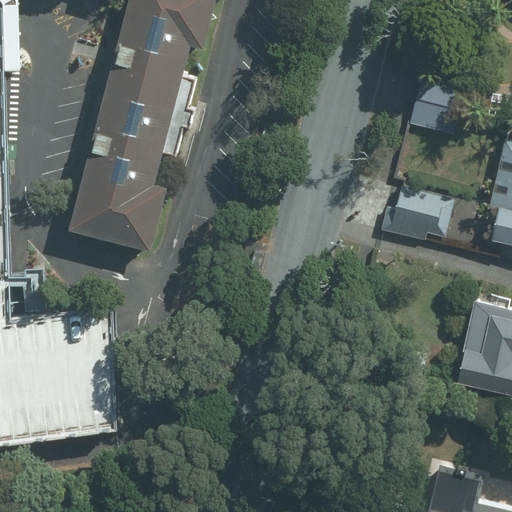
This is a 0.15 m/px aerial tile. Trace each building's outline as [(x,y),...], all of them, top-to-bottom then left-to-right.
[(126,0),(67,226),(151,247),(218,0),(126,0)] [(13,272),(9,96),(9,68),(23,68),(21,5),(7,5),(0,6),(0,440),(120,424),(118,363),(117,301),(15,314),(14,281),(28,282),(29,306),(48,306),(47,268),(28,268),(28,273),(13,272)] [(464,106),(412,96),(407,126),(459,135),(464,106)] [(511,130),(486,233),(511,239),(511,130)] [(458,201),(405,186),(392,230),(446,245),(458,201)] [(511,306),(482,300),(466,363),(511,373),(511,306)] [(511,511),(511,508),(478,500),(483,477),(441,468),(429,511),(410,511),(337,495),(333,511),(511,511)]
